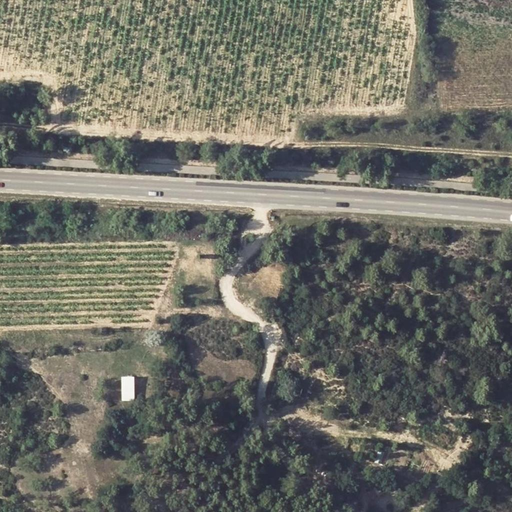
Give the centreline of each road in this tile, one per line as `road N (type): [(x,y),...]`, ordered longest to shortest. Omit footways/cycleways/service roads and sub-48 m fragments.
road 1 (track): [(511,158),(0,125)]
road 2 (secondary): [(0,180),(511,209)]
